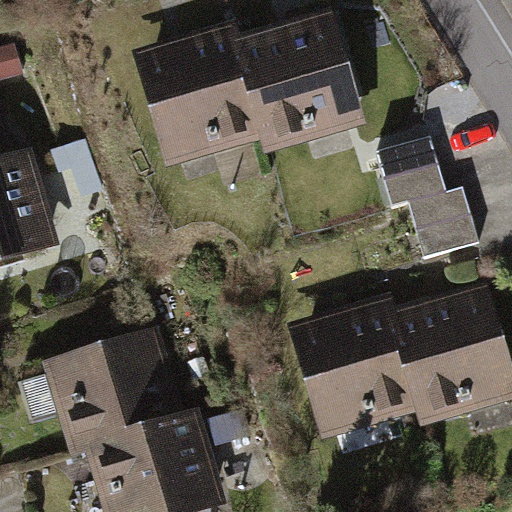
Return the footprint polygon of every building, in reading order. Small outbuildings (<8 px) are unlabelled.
[(323,33),(232,61),(261,155),(265,171),(357,143),(323,33)] [(227,45),(135,73),(169,183),(261,155),(232,61),(227,45)] [(14,54),(0,57),(0,88),(22,83),(14,54)] [(0,178),(15,173),(0,128),(0,178)] [(402,226),(442,212),(426,160),(368,177),(384,230),(402,226)] [(0,178),(0,280),(60,259),(28,168),(15,173),(0,178)] [(105,211),(94,177),(76,183),(87,217),(105,211)] [(417,275),(476,257),(461,208),(442,212),(402,226),(417,275)] [(511,396),(483,303),(391,332),(422,429),(427,446),(511,419),(511,396)] [(386,316),(295,344),(331,458),(422,429),(391,332),(386,316)] [(42,373),(72,465),(85,460),(182,429),(152,337),(42,373)] [(85,460),(102,511),(224,511),(195,424),(182,429),(85,460)]
